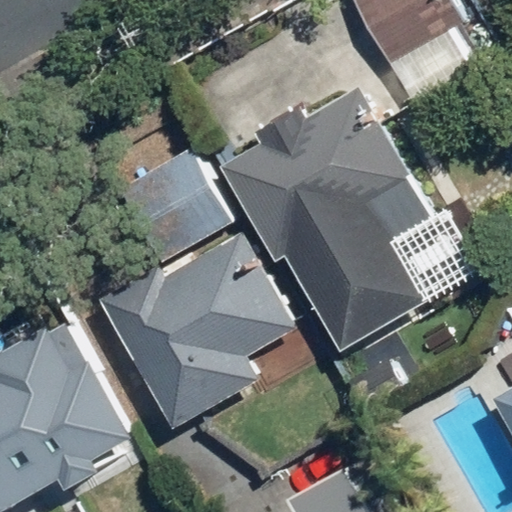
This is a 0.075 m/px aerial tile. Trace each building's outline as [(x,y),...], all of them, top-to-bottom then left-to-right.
[(367,0),(400,55),(466,16),(456,0),(367,0)] [(234,161),(346,350),(473,275),(361,87),(234,161)] [(239,227),(193,146),(107,194),(152,275),(239,227)] [(304,336),(248,235),(119,306),(175,407),(304,336)] [(73,341),(0,379),(0,503),(125,436),(73,341)] [(425,382),(406,352),(355,386),(375,415),(425,382)] [(403,511),(374,459),(298,501),(304,511),(403,511)]
